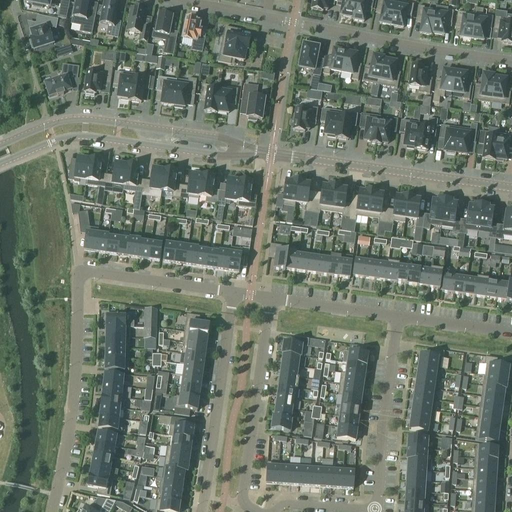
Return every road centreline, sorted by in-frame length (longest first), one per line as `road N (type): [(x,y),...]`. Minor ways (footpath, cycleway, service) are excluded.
road 1 (residential): [(232,293),(81,275),(70,415),(51,511)]
road 2 (residential): [(172,0),(511,62)]
road 3 (tertiary): [(226,140),(75,120),(0,146)]
road 4 (tertiary): [(0,164),(80,136),(224,156)]
road 5 (residential): [(202,511),(232,293)]
road 6 (residential): [(269,299),(242,488),(254,511)]
road 7 (tertiary): [(511,189),(308,159)]
road 8 (residential): [(375,510),(398,318)]
road 9 (residential): [(398,318),(269,299)]
